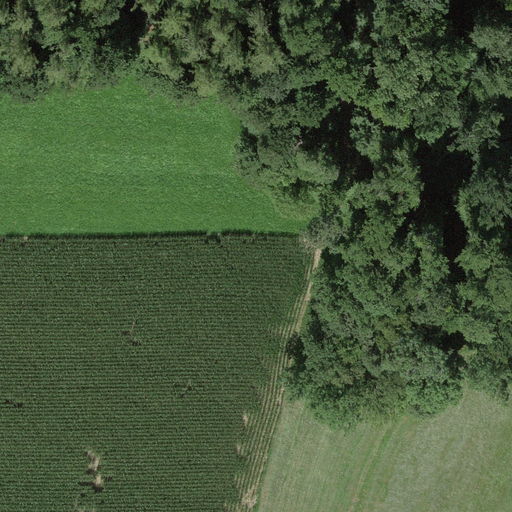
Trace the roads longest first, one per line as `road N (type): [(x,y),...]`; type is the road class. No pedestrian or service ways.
road 1 (track): [(346,75),(0,55)]
road 2 (track): [(279,511),(314,391)]
